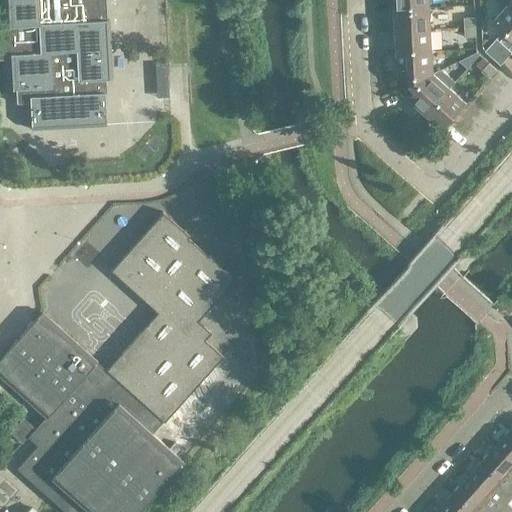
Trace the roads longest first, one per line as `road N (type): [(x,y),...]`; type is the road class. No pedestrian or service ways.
road 1 (residential): [(358,0),(365,127),(432,190),(447,188),(511,110)]
road 2 (residential): [(403,511),(498,397),(511,394)]
